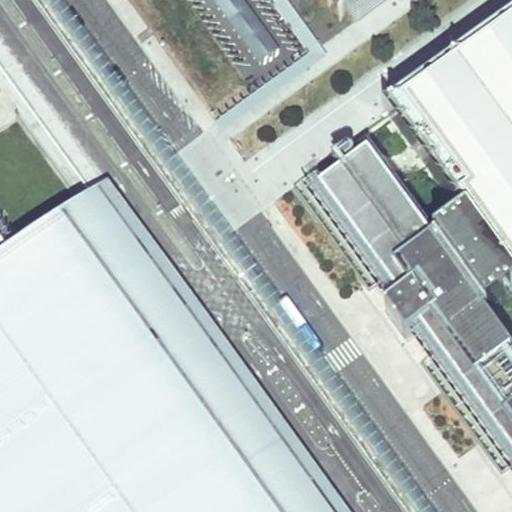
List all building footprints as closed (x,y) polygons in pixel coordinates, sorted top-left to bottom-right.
[(84,212),(117,258),(97,272),(99,275),(81,288),(185,431),(202,419),(204,421),(225,407),(257,452),(237,467),(239,470),(222,483),(243,511),(416,511),(45,0),(0,0),(0,37),(36,87),(112,192),(84,212)] [(269,0),(309,55),(221,119),(228,128),(322,61),(326,58),(283,0),(269,0)] [(340,0),(356,22),(386,0),(340,0)] [(511,29),(388,120),(453,212),(424,232),(365,152),(310,192),(384,301),(410,283),(429,309),(402,328),(511,473),(511,29)] [(0,511),(243,511),(222,483),(239,470),(237,467),(257,452),(225,407),(204,421),(202,419),(185,431),(81,288),(99,275),(97,272),(117,258),(84,212),(64,227),(62,224),(0,268),(0,511)]
